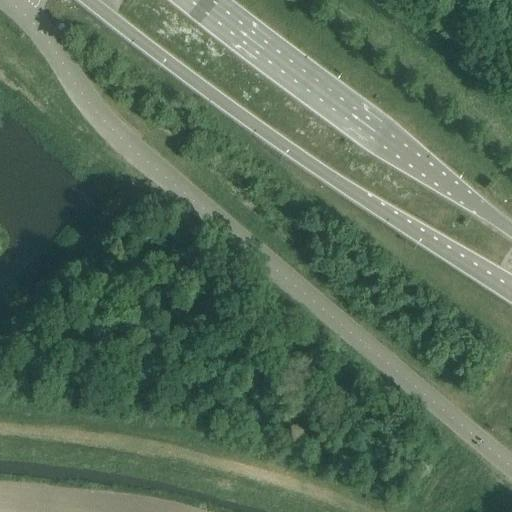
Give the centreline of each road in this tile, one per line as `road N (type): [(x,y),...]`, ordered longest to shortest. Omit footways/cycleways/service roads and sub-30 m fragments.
road 1 (primary): [(87,0),(336,183),(511,293)]
road 2 (primary): [(511,233),(202,0)]
